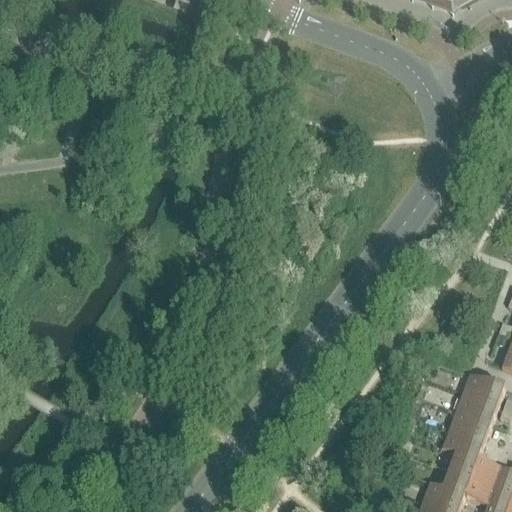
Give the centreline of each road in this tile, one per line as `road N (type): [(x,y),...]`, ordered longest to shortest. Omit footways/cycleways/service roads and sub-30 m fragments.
road 1 (tertiary): [(191,511),(417,212),(442,161),(432,94)]
road 2 (tertiary): [(432,94),(396,60),(262,5)]
